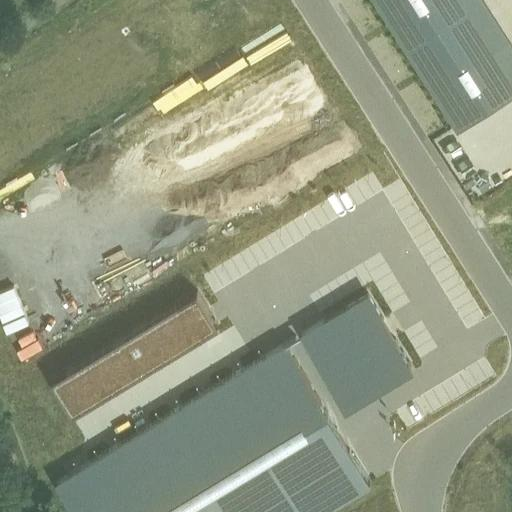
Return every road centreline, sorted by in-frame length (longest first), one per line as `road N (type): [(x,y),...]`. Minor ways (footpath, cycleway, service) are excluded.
road 1 (residential): [(313,0),(511,310)]
road 2 (residential): [(420,511),(423,480),(444,442),(511,392)]
